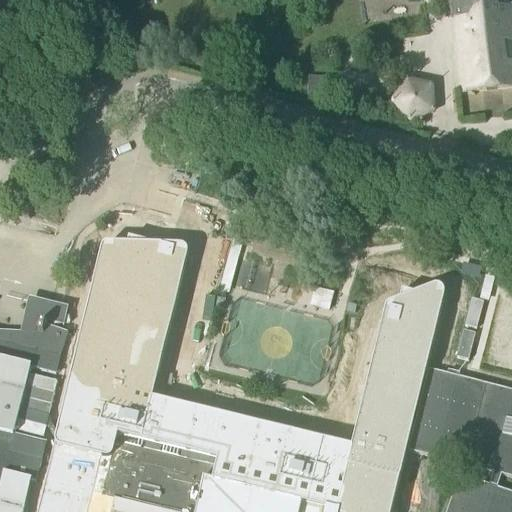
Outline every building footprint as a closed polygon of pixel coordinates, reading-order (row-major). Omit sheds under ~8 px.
[(454,20),(462,94),(511,89),(511,24),(510,8),(511,7),(511,5),(494,8),(492,0),(447,0),(450,20),(454,20)] [(430,88),(429,88),(406,82),(393,104),(409,122),(431,113),(430,88)] [(237,221),(214,215),(207,238),(231,245),(231,244),(237,221)] [(231,272),(197,265),(193,285),(226,293),(231,272)] [(0,511),(358,511),(373,455),(149,400),(159,364),(124,355),(45,328),(46,323),(41,322),(36,342),(20,339),(21,335),(0,333),(0,511)] [(511,511),(511,493),(499,491),(502,476),(511,478),(511,389),(427,372),(410,452),(454,461),(443,511),(511,511)]
